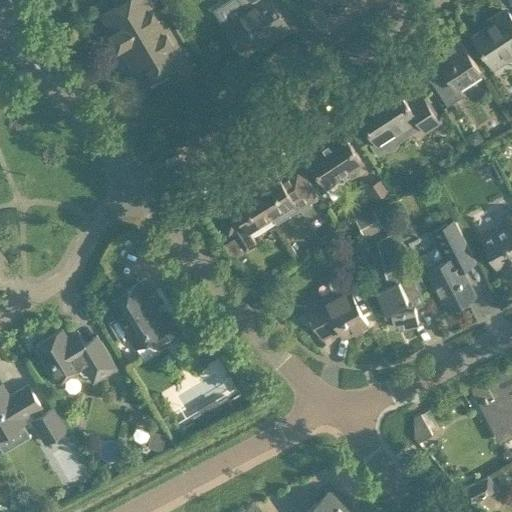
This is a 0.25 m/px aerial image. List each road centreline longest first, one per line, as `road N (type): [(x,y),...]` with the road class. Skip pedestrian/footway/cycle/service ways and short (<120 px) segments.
road 1 (residential): [(141,192),(438,0)]
road 2 (residential): [(337,406),(196,265),(141,192)]
road 3 (residential): [(337,406),(126,511)]
road 4 (residential): [(141,192),(37,67),(7,48)]
road 5 (residential): [(337,406),(416,380),(511,332)]
road 6 (residential): [(24,304),(70,273),(96,226),(141,192)]
road 7 (residential): [(416,511),(337,406)]
